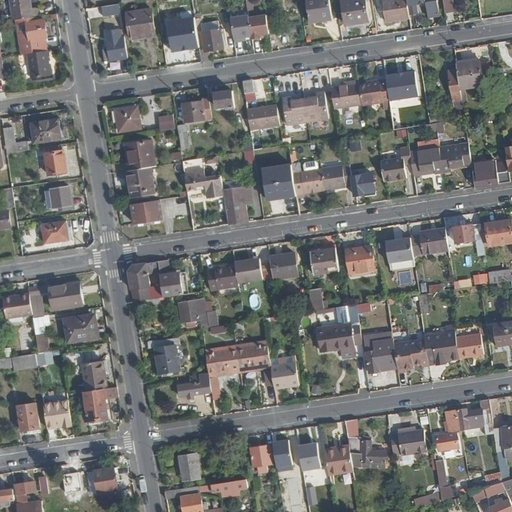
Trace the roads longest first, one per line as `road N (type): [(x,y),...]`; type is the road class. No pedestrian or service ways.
road 1 (residential): [(86,93),(511,28)]
road 2 (residential): [(112,256),(511,194)]
road 3 (residential): [(142,439),(511,383)]
road 4 (tertiary): [(142,439),(112,256)]
road 5 (tertiary): [(112,256),(86,93)]
road 6 (residential): [(0,461),(142,439)]
